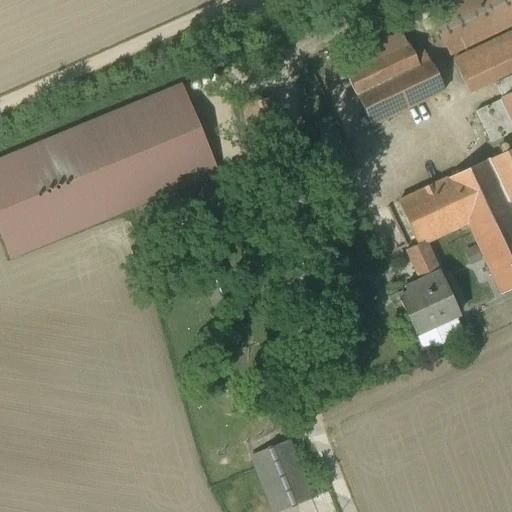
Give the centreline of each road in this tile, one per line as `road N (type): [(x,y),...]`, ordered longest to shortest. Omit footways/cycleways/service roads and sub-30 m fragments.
road 1 (track): [(349,511),(288,331),(288,260),(302,206),(376,157)]
road 2 (track): [(0,115),(252,11)]
